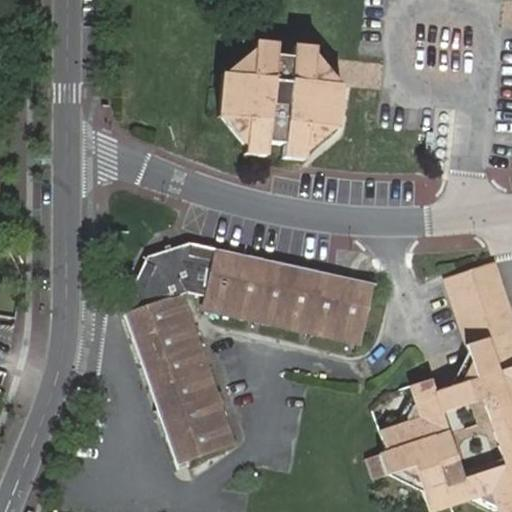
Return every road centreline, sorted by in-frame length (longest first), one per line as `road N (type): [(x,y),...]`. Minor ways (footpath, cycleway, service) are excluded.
road 1 (residential): [(511,211),(340,220),(224,198),(142,168),(67,160)]
road 2 (secondary): [(5,511),(66,338),(67,160)]
road 3 (secondary): [(67,160),(68,0)]
